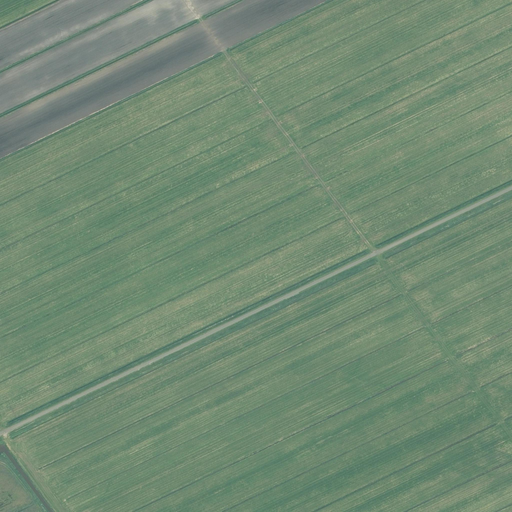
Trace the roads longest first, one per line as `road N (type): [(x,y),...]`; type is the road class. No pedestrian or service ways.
road 1 (unclassified): [(0,433),(511,187)]
road 2 (track): [(185,0),(511,437)]
